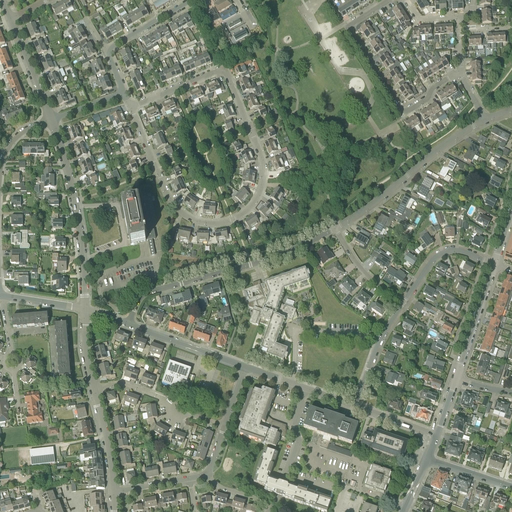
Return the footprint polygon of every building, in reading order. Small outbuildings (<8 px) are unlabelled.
[(71,5),(68,0),(63,3),(67,11),(72,8),(75,12),(77,10),(74,4),(71,5)] [(157,10),(163,7),(158,0),(150,0),(147,2),(151,7),(154,6),(157,10)] [(217,12),(231,5),(228,0),(224,0),(214,6),(217,12)] [(340,6),(341,5),(347,15),(352,12),(346,2),(345,3),(343,0),(338,3),(339,4),(340,6)] [(357,9),(351,0),(349,0),(347,2),(346,0),(343,0),(345,3),(346,2),(352,12),(357,9)] [(351,0),(357,9),(362,6),(358,0),(351,0)] [(432,7),(433,14),(438,13),(438,12),(441,11),(440,0),(434,0),(435,3),(435,7),(432,7)] [(440,0),(441,11),(446,11),(446,6),(449,6),(448,0),(440,0)] [(452,5),(452,11),(458,10),(457,0),(448,0),(449,6),(452,5)] [(457,0),(458,10),(463,10),(463,5),(466,5),(466,4),(465,0),(457,0)] [(480,4),(479,4),(479,6),(481,6),(484,5),(484,8),(490,8),(490,5),(490,1),(495,1),(495,0),(480,0),(481,1),(481,3),(480,3),(480,4)] [(143,18),(149,15),(146,10),(148,9),(144,2),(142,4),(144,7),(139,11),(143,18)] [(63,3),(58,6),(62,14),(64,17),(69,14),(67,11),(63,3)] [(429,14),(433,14),(432,7),(429,7),(426,3),(419,7),(422,12),(426,9),(429,14)] [(341,5),(340,6),(339,4),(336,5),(334,6),(336,9),(342,18),(347,15),(341,5)] [(58,6),(52,9),(55,13),(52,15),(56,22),(58,20),(56,16),(62,14),(58,6)] [(400,7),(394,10),(393,9),(388,13),(390,17),(391,19),(396,16),(403,12),(401,9),(402,8),(402,7),(402,6),(400,7)] [(137,8),(132,11),(134,14),(138,21),(143,18),(139,11),(137,8)] [(215,8),(208,11),(214,22),(221,19),(215,8)] [(482,12),(480,12),(480,13),(480,14),(482,14),(482,16),(482,18),(490,17),(491,17),(496,17),(496,14),(495,8),(490,8),(484,8),(484,11),(482,12)] [(234,10),(222,17),(224,22),(236,15),(234,10)] [(397,23),(406,17),(405,14),(406,13),(405,12),(405,11),(403,12),(396,16),(397,19),(393,22),(395,24),(397,23)] [(125,23),(128,28),(133,25),(128,17),(127,14),(122,17),(121,16),(118,18),(122,24),(125,23)] [(138,21),(134,14),(128,17),(133,25),(138,21)] [(188,15),(183,18),(187,25),(189,29),(194,26),(192,22),(191,21),(188,15)] [(399,26),(396,27),(398,29),(400,28),(410,22),(408,19),(409,18),(408,17),(409,17),(408,16),(406,17),(397,23),(399,26)] [(118,23),(113,26),(117,34),(123,31),(120,26),(122,24),(118,18),(116,19),(118,23)] [(182,28),(187,25),(183,18),(178,20),(182,28)] [(39,22),(38,19),(31,22),(32,25),(27,27),(29,33),(38,29),(37,29),(35,24),(39,22)] [(184,32),(182,28),(178,20),(173,23),(178,30),(180,34),(184,32)] [(230,30),(241,24),(239,21),(228,27),(230,30)] [(370,27),(368,24),(367,25),(366,22),(360,26),(362,28),(359,30),(360,31),(361,32),(362,31),(364,34),(371,29),(376,27),(374,25),(370,27)] [(398,29),(397,30),(399,33),(398,33),(399,35),(404,33),(411,28),(409,25),(411,24),(410,23),(410,22),(400,28),(398,29)] [(173,23),(168,26),(173,33),(178,30),(173,23)] [(229,32),(232,39),(245,32),(242,25),(229,32)] [(105,26),(100,29),(107,40),(112,37),(108,29),(105,26)] [(113,26),(108,29),(112,37),(117,34),(113,26)] [(174,41),(166,27),(161,30),(165,37),(169,44),(174,41)] [(379,32),(376,27),(371,29),(364,34),(362,35),(363,36),(364,37),(365,36),(367,39),(369,38),(371,41),(376,37),(375,35),(379,32)] [(38,29),(29,33),(32,39),(37,36),(38,39),(45,36),(44,33),(44,34),(41,28),(38,29)] [(69,35),(70,34),(73,40),(84,33),(81,28),(76,31),(75,28),(68,32),(69,35)] [(413,35),(410,36),(411,44),(413,44),(416,44),(416,39),(419,39),(418,28),(417,28),(416,28),(416,30),(412,30),(413,35)] [(156,33),(161,40),(165,37),(161,30),(156,33)] [(502,34),(499,35),(499,44),(499,49),(502,48),(502,43),(508,43),(508,37),(505,37),(505,34),(505,32),(503,32),(503,33),(502,33),(502,34)] [(78,44),(87,38),(84,33),(73,40),(76,45),(71,48),(73,50),(80,46),(78,44)] [(152,36),(156,43),(161,40),(156,33),(152,36)] [(493,33),(491,33),(491,34),(490,34),(490,35),(487,35),(487,38),(484,38),(484,40),(484,46),(484,50),(487,49),(490,49),(493,49),(493,44),(493,35),(493,33)] [(39,42),(34,44),(36,50),(44,46),(48,45),(46,39),(45,36),(38,39),(39,42)] [(152,36),(147,38),(151,46),(152,46),(154,49),(158,46),(156,43),(152,36)] [(484,46),(484,40),(481,40),(480,36),(479,36),(478,36),(478,38),(475,38),(474,38),(475,47),(475,52),(478,52),(477,47),(481,47),(481,46),(484,46)] [(376,37),(371,41),(372,43),(370,44),(372,47),(371,48),(371,49),(372,51),(373,50),(381,45),(379,42),(383,39),(382,37),(378,40),(376,37)] [(143,46),(147,53),(154,49),(152,46),(151,46),(147,38),(142,41),(145,45),(143,46)] [(379,53),(380,56),(389,50),(386,46),(387,46),(385,42),(381,45),(373,50),(375,52),(374,53),(375,54),(374,54),(375,56),(377,55),(379,53)] [(93,49),(90,44),(83,48),(86,54),(93,49)] [(36,50),(39,56),(44,53),(45,56),(52,53),(51,50),(47,52),(44,46),(36,50)] [(83,55),(82,56),(85,60),(85,61),(87,63),(89,62),(93,60),(92,57),(97,54),(93,49),(86,54),(83,55)] [(131,55),(129,49),(120,53),(123,59),(131,55)] [(380,60),(378,61),(379,62),(379,61),(380,63),(381,62),(383,65),(391,60),(394,58),(395,57),(393,53),(391,54),(389,50),(380,56),(382,58),(380,60)] [(211,63),(209,58),(207,52),(202,54),(203,57),(206,65),(211,63)] [(46,59),(41,61),(43,67),(52,63),(49,57),(53,56),(52,53),(45,56),(46,59)] [(125,64),(137,59),(135,54),(131,55),(123,59),(125,64)] [(196,55),(191,57),(193,61),(196,69),(201,67),(198,59),(196,56),(196,55)] [(8,56),(0,59),(0,61),(1,64),(2,66),(10,62),(8,56)] [(438,56),(436,57),(439,62),(439,61),(444,69),(446,67),(447,68),(448,68),(449,68),(450,67),(449,66),(448,64),(450,63),(447,57),(444,59),(444,58),(441,60),(438,56)] [(201,67),(206,65),(203,57),(198,59),(201,67)] [(434,64),(438,72),(441,70),(442,71),(443,71),(445,71),(444,69),(439,61),(439,62),(436,57),(433,59),(431,60),(434,64)] [(125,64),(128,70),(133,68),(134,71),(141,67),(137,59),(125,64)] [(100,60),(92,64),(94,70),(103,66),(100,60)] [(388,69),(390,71),(400,65),(397,60),(392,63),(391,60),(383,65),(381,66),(382,67),(383,67),(383,68),(384,67),(386,70),(388,69)] [(471,64),(469,64),(469,65),(470,65),(470,66),(471,66),(471,68),(472,70),(481,69),(486,69),(485,66),(480,67),(480,63),(478,63),(477,60),(471,61),(471,64)] [(196,69),(193,61),(188,63),(191,71),(196,69)] [(2,66),(0,66),(0,68),(2,73),(5,72),(7,71),(13,69),(10,62),(2,66)] [(439,74),(438,72),(434,64),(431,66),(428,62),(426,63),(429,68),(433,75),(436,74),(437,75),(438,74),(439,74)] [(43,67),(46,72),(51,70),(52,73),(59,70),(58,67),(54,69),(52,63),(43,67)] [(183,65),(186,73),(191,71),(188,63),(183,65)] [(179,64),(173,66),(174,69),(177,77),(182,75),(179,67),(180,67),(179,64)] [(404,72),(401,67),(400,65),(390,71),(391,73),(389,75),(391,78),(390,78),(391,80),(390,80),(391,81),(393,80),(400,75),(404,72)] [(424,71),(428,79),(431,77),(432,78),(433,77),(433,78),(434,77),(433,75),(429,68),(426,70),(423,65),(421,67),(423,71),(424,71)] [(103,66),(94,70),(97,75),(105,72),(103,66)] [(237,70),(234,71),(237,77),(242,75),(243,77),(249,75),(255,73),(255,72),(257,71),(259,70),(258,67),(256,68),(256,69),(255,69),(254,70),(253,68),(250,69),(248,70),(247,69),(246,66),(245,67),(237,70)] [(135,73),(130,75),(132,81),(140,78),(139,75),(142,74),(141,71),(142,70),(141,67),(134,71),(135,73)] [(416,70),(414,71),(417,75),(418,74),(420,77),(423,82),(426,80),(427,81),(428,80),(428,81),(429,80),(428,79),(424,71),(423,71),(421,67),(418,69),(418,68),(416,70)] [(162,70),(164,73),(167,81),(172,79),(169,71),(167,68),(162,70)] [(169,71),(172,79),(177,77),(174,69),(169,71)] [(53,76),(48,78),(50,84),(59,80),(63,78),(59,70),(52,73),(53,76)] [(399,86),(405,83),(402,77),(406,75),(404,72),(400,75),(393,80),(394,83),(393,84),(394,85),(394,86),(396,85),(398,84),(399,86)] [(159,75),(162,83),(167,81),(164,73),(159,75)] [(7,78),(5,79),(7,85),(9,84),(18,81),(15,75),(10,77),(7,78)] [(244,80),(239,82),(241,88),(250,84),(248,79),(250,78),(249,75),(243,77),(244,80)] [(470,76),(470,77),(471,77),(471,78),(472,78),(472,82),(475,82),(475,85),(481,84),(481,81),(486,81),(486,78),(481,79),(481,75),(472,76),(470,76)] [(110,83),(107,77),(98,81),(96,82),(98,88),(101,86),(110,83)] [(135,87),(143,83),(140,78),(132,81),(135,87)] [(64,81),(60,83),(59,80),(50,84),(53,89),(58,87),(59,90),(66,87),(64,81)] [(9,84),(7,85),(10,91),(12,90),(20,87),(18,81),(9,84)] [(221,92),(224,91),(221,83),(218,85),(217,81),(211,83),(215,92),(220,90),(221,92)] [(100,94),(101,97),(108,94),(107,91),(112,89),(110,83),(101,86),(104,92),(100,94)] [(137,92),(145,89),(143,83),(135,87),(137,92)] [(211,83),(206,85),(208,91),(205,92),(208,98),(209,100),(212,99),(213,95),(212,93),(215,92),(211,83)] [(241,88),(244,93),(249,91),(250,94),(256,92),(259,90),(258,87),(256,88),(254,83),(250,84),(241,88)] [(411,83),(410,83),(407,85),(405,83),(399,86),(401,89),(399,90),(401,93),(400,94),(400,95),(401,96),(402,95),(410,90),(408,87),(412,85),(411,83)] [(447,87),(446,88),(447,89),(452,97),(455,101),(462,96),(459,91),(458,88),(455,90),(454,89),(452,86),(449,88),(449,87),(448,87),(447,87)] [(12,90),(14,96),(22,93),(20,87),(12,90)] [(60,92),(55,95),(57,100),(66,97),(64,94),(69,92),(66,87),(59,90),(60,92)] [(203,93),(200,88),(195,90),(199,99),(204,97),(205,99),(208,98),(205,92),(203,93)] [(418,95),(415,90),(414,88),(410,90),(402,95),(404,98),(403,99),(404,100),(403,100),(404,101),(405,100),(407,100),(408,102),(414,99),(413,98),(418,95)] [(452,97),(447,89),(444,91),(444,90),(442,91),(442,90),(441,91),(442,92),(447,100),(450,98),(452,102),(455,101),(452,97)] [(191,97),(188,99),(191,105),(194,104),(195,105),(200,103),(198,99),(199,99),(195,90),(189,92),(191,97)] [(251,97),(246,99),(248,105),(257,101),(256,98),(258,97),(259,96),(260,94),(260,92),(262,91),(261,90),(259,90),(256,92),(250,94),(251,97)] [(441,108),(444,107),(447,105),(447,106),(450,104),(447,100),(442,92),(439,94),(439,93),(437,94),(437,93),(436,94),(437,96),(440,101),(438,103),(441,108)] [(11,97),(13,104),(14,104),(14,103),(20,101),(25,99),(22,93),(14,96),(11,97)] [(66,97),(57,100),(60,106),(65,104),(66,107),(67,106),(76,102),(75,98),(72,100),(70,95),(66,97)] [(172,99),(167,102),(171,111),(172,114),(178,112),(177,111),(180,109),(177,102),(174,103),(172,99)] [(248,105),(250,110),(256,108),(257,111),(263,108),(262,105),(259,106),(257,101),(248,105)] [(167,102),(162,104),(164,110),(161,111),(163,117),(166,115),(165,113),(171,111),(167,102)] [(438,119),(445,115),(441,108),(438,103),(436,104),(434,103),(433,103),(434,104),(433,105),(433,106),(430,107),(435,115),(438,119)] [(225,105),(219,107),(221,111),(223,110),(224,115),(234,111),(231,105),(226,107),(225,105)] [(158,112),(156,106),(150,109),(154,118),(160,116),(160,118),(163,117),(161,111),(158,112)] [(257,111),(253,112),(255,116),(260,114),(262,119),(268,117),(267,114),(270,113),(267,106),(263,108),(257,111)] [(428,109),(425,111),(430,118),(433,123),(435,121),(438,119),(435,115),(430,107),(429,106),(428,107),(427,108),(428,109)] [(2,112),(0,112),(0,119),(3,118),(5,118),(7,122),(5,123),(6,126),(10,124),(9,122),(24,116),(20,108),(20,107),(16,109),(10,111),(7,113),(6,110),(2,112)] [(147,115),(144,117),(145,119),(147,123),(150,122),(150,123),(155,121),(154,118),(150,109),(145,111),(147,115)] [(427,120),(430,118),(425,111),(424,109),(423,110),(422,111),(423,112),(420,114),(421,115),(418,117),(422,122),(425,127),(430,124),(427,120)] [(110,115),(108,116),(111,123),(112,123),(124,118),(122,112),(118,114),(117,111),(109,114),(110,115)] [(230,118),(236,116),(234,111),(224,115),(226,119),(224,120),(226,124),(232,121),(230,118)] [(98,115),(92,117),(94,123),(100,121),(98,115)] [(422,122),(418,117),(416,118),(415,117),(412,119),(412,118),(410,119),(410,118),(409,119),(410,120),(415,128),(418,132),(423,129),(420,125),(419,124),(422,122)] [(121,125),(127,123),(124,118),(112,123),(114,128),(115,128),(116,131),(122,128),(121,125)] [(226,124),(225,124),(226,127),(225,127),(226,130),(227,130),(228,133),(234,131),(233,127),(232,125),(233,125),(237,123),(235,120),(232,121),(226,124)] [(405,124),(410,131),(411,133),(414,131),(415,134),(418,132),(415,128),(410,120),(407,122),(406,121),(405,122),(405,121),(404,122),(405,124)] [(72,129),(68,131),(70,136),(82,132),(84,132),(82,125),(80,126),(79,124),(71,126),(72,129)] [(269,135),(264,137),(265,141),(269,139),(275,137),(276,136),(275,133),(276,133),(275,130),(274,131),(272,127),(267,130),(269,135)] [(131,134),(129,129),(123,131),(122,128),(116,131),(118,134),(120,133),(122,138),(131,134)] [(494,128),(491,134),(494,136),(493,137),(493,139),(497,141),(499,138),(502,132),(494,128)] [(158,136),(152,138),(155,144),(164,140),(162,136),(164,135),(162,131),(160,132),(157,133),(156,133),(158,136)] [(82,132),(70,136),(72,142),(78,140),(79,143),(85,141),(84,138),(85,135),(84,132),(82,132)] [(502,132),(499,138),(503,140),(502,143),(499,147),(503,149),(506,142),(507,142),(510,137),(502,132)] [(128,142),(133,140),(131,134),(122,138),(119,140),(122,148),(129,145),(128,142)] [(484,146),(487,139),(481,136),(478,143),(480,144),(484,146)] [(270,142),(265,144),(267,150),(276,146),(274,141),(276,140),(275,137),(269,139),(270,142)] [(155,144),(157,149),(162,147),(163,150),(169,147),(168,144),(165,145),(164,140),(155,144)] [(80,146),(74,148),(76,153),(85,150),(83,145),(86,144),(85,141),(79,143),(80,146)] [(239,141),(233,144),(234,147),(233,147),(234,151),(236,150),(237,153),(238,152),(244,150),(247,148),(246,145),(242,146),(241,147),(240,145),(239,141)] [(37,145),(37,155),(44,155),(44,158),(49,158),(49,155),(49,151),(44,151),(44,145),(37,145)] [(138,151),(136,145),(130,148),(129,145),(122,148),(120,149),(122,153),(124,154),(128,152),(129,155),(138,151)] [(479,149),(471,145),(468,152),(475,155),(479,149)] [(267,150),(269,155),(275,153),(276,156),(282,153),(281,150),(278,151),(276,146),(267,150)] [(163,150),(160,151),(161,155),(165,153),(166,153),(167,155),(169,158),(174,156),(173,153),(174,152),(173,149),(172,150),(170,147),(169,147),(163,150)] [(506,158),(510,151),(504,149),(501,155),(506,158)] [(76,153),(78,159),(83,157),(84,160),(92,158),(90,152),(86,153),(85,150),(76,153)] [(252,156),(250,150),(245,153),(244,150),(238,152),(239,156),(242,155),(243,160),(252,156)] [(135,159),(140,156),(138,151),(129,155),(131,160),(129,161),(130,164),(136,161),(135,159)] [(468,152),(463,160),(467,162),(468,161),(471,163),(475,155),(468,152)] [(276,159),(272,161),(274,166),(283,163),(286,161),(284,156),(283,156),(282,153),(276,156),(277,159),(276,159)] [(249,164),(255,161),(252,156),(243,160),(245,164),(243,165),(244,169),(250,168),(249,164)] [(85,163),(80,165),(82,170),(91,167),(95,166),(92,157),(92,158),(84,160),(85,163)] [(444,163),(442,167),(443,168),(449,171),(452,173),(456,166),(461,169),(463,169),(465,165),(463,164),(454,159),(452,163),(447,160),(445,164),(444,163)] [(502,171),(505,165),(495,159),(493,162),(496,164),(495,167),(496,167),(495,168),(498,169),(498,168),(502,171)] [(130,164),(129,164),(130,167),(129,168),(131,170),(132,170),(133,173),(139,171),(137,165),(141,163),(140,160),(136,161),(135,162),(130,164)] [(274,166),(276,172),(282,170),(283,172),(289,170),(288,167),(285,168),(283,163),(274,166)] [(82,170),(84,176),(89,174),(90,177),(96,175),(95,172),(93,173),(91,167),(82,170)] [(179,167),(178,167),(173,169),(175,174),(170,177),(172,180),(176,178),(181,176),(183,176),(181,173),(183,172),(181,169),(180,170),(179,167)] [(497,174),(491,171),(483,167),(481,171),(489,175),(490,174),(495,177),(497,174)] [(42,176),(42,183),(44,183),(44,188),(54,188),(54,176),(51,176),(51,168),(44,168),(44,176),(42,176)] [(243,172),(243,177),(246,177),(255,179),(256,173),(253,172),(250,172),(250,171),(250,168),(244,169),(244,172),(243,172)] [(443,168),(439,176),(445,179),(444,180),(448,183),(451,178),(446,176),(449,171),(443,168)] [(20,174),(12,174),(12,184),(15,184),(15,189),(21,189),(21,192),(27,192),(27,187),(24,187),(24,184),(20,184),(20,174)] [(90,177),(85,179),(87,187),(92,185),(93,186),(99,184),(98,183),(96,175),(90,177)] [(177,181),(171,184),(174,189),(183,185),(181,181),(183,180),(182,177),(181,176),(176,178),(177,181)] [(249,184),(255,184),(255,179),(246,177),(245,182),(243,182),(241,185),(247,187),(249,184)] [(426,179),(421,187),(429,191),(430,191),(434,183),(436,184),(437,183),(442,187),(444,184),(437,180),(434,178),(432,181),(427,178),(426,179)] [(494,178),(490,185),(489,184),(487,188),(493,191),(495,188),(498,189),(502,182),(494,178)] [(174,189),(176,194),(181,192),(184,195),(189,192),(187,189),(184,190),(183,185),(174,189)] [(246,200),(250,195),(245,191),(247,187),(241,185),(240,188),(242,190),(239,193),(246,200)] [(428,194),(431,195),(433,197),(435,194),(432,192),(429,191),(421,187),(417,194),(425,199),(428,194)] [(282,191),(277,188),(274,193),(282,198),(285,194),(287,196),(289,192),(283,189),(282,191)] [(186,199),(183,203),(188,207),(194,199),(195,197),(191,194),(189,192),(184,195),(186,199)] [(234,196),(231,199),(236,203),(238,200),(242,204),(246,200),(239,193),(236,197),(234,196)] [(274,193),(271,198),(276,201),(273,204),(278,208),(279,208),(281,205),(279,203),(282,198),(274,193)] [(36,194),(36,199),(45,199),(45,202),(49,202),(49,206),(55,206),(55,207),(58,207),(58,206),(59,206),(59,199),(56,199),(56,197),(57,197),(57,194),(43,194),(36,194)] [(410,199),(410,200),(404,197),(400,205),(409,210),(414,201),(416,202),(417,200),(411,196),(410,199)] [(493,209),(497,202),(489,198),(485,196),(483,201),(486,203),(485,205),(493,209)] [(11,199),(11,207),(21,207),(21,199),(11,199)] [(188,207),(193,210),(196,206),(200,207),(202,201),(199,200),(198,202),(194,199),(188,207)] [(139,201),(125,204),(123,204),(124,207),(120,208),(123,220),(126,219),(129,235),(127,235),(128,240),(130,240),(131,244),(148,241),(151,256),(155,255),(152,240),(156,239),(154,230),(150,231),(144,200),(139,201)] [(204,209),(203,215),(209,215),(210,205),(205,205),(205,203),(202,201),(200,207),(204,209)] [(210,205),(209,215),(215,216),(216,210),(219,210),(219,204),(215,203),(215,206),(210,205)] [(271,207),(267,203),(263,207),(270,214),(273,211),(275,212),(278,208),(273,204),(271,207)] [(390,211),(388,214),(390,215),(396,218),(402,221),(403,222),(409,210),(400,205),(396,213),(396,214),(390,211)] [(263,207),(259,212),(263,216),(260,218),(264,223),(268,220),(267,218),(270,214),(263,207)] [(444,224),(441,213),(436,214),(440,225),(444,224)] [(63,229),(63,222),(58,222),(58,215),(52,215),(52,219),(54,219),(54,222),(54,229),(63,229)] [(381,216),(377,223),(387,228),(389,229),(392,222),(393,223),(396,218),(390,215),(388,219),(381,216)] [(487,219),(479,215),(476,222),(482,225),(481,226),(482,226),(483,225),(487,227),(490,221),(491,219),(488,218),(487,219)] [(254,216),(250,219),(255,227),(257,229),(262,226),(261,226),(264,223),(260,218),(260,219),(258,220),(257,219),(254,216)] [(11,217),(11,227),(23,227),(23,217),(11,217)] [(248,227),(246,229),(249,234),(252,232),(251,230),(255,227),(250,219),(245,222),(248,227)] [(384,237),(385,237),(380,235),(383,230),(385,231),(387,228),(377,223),(373,230),(376,231),(375,232),(373,231),(372,234),(383,241),(385,238),(384,237)] [(421,247),(417,249),(418,250),(421,252),(423,251),(433,244),(432,241),(432,240),(431,241),(429,237),(430,236),(431,237),(437,233),(440,230),(439,226),(434,228),(432,225),(426,230),(429,234),(421,239),(424,244),(421,247)] [(446,236),(445,236),(445,237),(446,237),(446,239),(454,238),(453,228),(449,228),(449,230),(445,230),(446,236)] [(185,230),(180,229),(178,235),(175,234),(174,240),(178,241),(178,239),(183,240),(185,230)] [(477,233),(474,241),(473,240),(473,242),(472,244),(479,248),(484,240),(480,238),(481,235),(483,232),(476,229),(475,232),(477,233)] [(185,230),(183,240),(188,241),(188,243),(193,244),(193,238),(190,237),(190,236),(191,231),(185,230)] [(232,241),(231,236),(231,235),(228,236),(227,230),(221,231),(222,241),(227,240),(228,242),(232,241)] [(364,247),(366,244),(367,244),(369,241),(368,240),(362,237),(363,234),(369,238),(370,235),(362,230),(359,235),(355,242),(359,244),(359,245),(360,245),(364,247)] [(221,231),(215,232),(216,238),(212,238),(213,245),(218,244),(218,242),(222,241),(221,231)] [(203,232),(197,232),(197,238),(193,238),(193,244),(197,245),(198,242),(203,242),(203,232)] [(209,239),(209,233),(203,232),(203,242),(208,242),(208,245),(213,245),(212,238),(209,239)] [(28,235),(20,235),(16,235),(16,236),(11,236),(11,245),(16,245),(16,246),(17,246),(17,245),(20,245),(20,249),(29,249),(29,248),(30,248),(30,246),(28,244),(28,235)] [(55,237),(55,245),(55,248),(66,248),(66,241),(64,241),(64,237),(55,237)] [(323,264),(334,258),(330,252),(329,253),(326,248),(322,251),(321,250),(319,251),(319,252),(317,254),(323,264)] [(377,253),(379,251),(376,249),(371,256),(373,259),(375,256),(378,258),(375,263),(380,266),(381,267),(382,265),(385,267),(386,265),(388,262),(391,258),(383,253),(381,256),(377,253)] [(414,257),(414,258),(410,256),(412,254),(412,255),(414,252),(409,249),(407,251),(409,252),(404,261),(413,267),(417,260),(415,259),(415,258),(414,257)] [(11,257),(11,264),(15,264),(16,264),(19,264),(19,266),(25,266),(26,261),(24,261),(24,255),(25,255),(26,250),(23,250),(20,250),(17,250),(12,250),(12,254),(12,257),(11,257)] [(53,255),(53,262),(58,262),(58,268),(58,271),(67,271),(67,260),(58,260),(58,255),(53,255)] [(339,277),(342,276),(341,275),(344,274),(337,263),(330,268),(325,272),(328,276),(333,273),(336,278),(339,277)] [(463,269),(462,272),(466,274),(467,272),(467,271),(471,274),(474,267),(467,263),(463,269)] [(448,269),(439,264),(438,266),(437,266),(436,269),(437,269),(436,271),(438,272),(437,275),(443,279),(444,276),(449,278),(451,275),(452,277),(453,278),(454,278),(457,279),(458,276),(455,274),(453,268),(449,270),(448,269)] [(405,271),(402,269),(400,272),(398,271),(397,273),(390,267),(386,273),(402,283),(406,277),(402,275),(405,271)] [(260,281),(258,282),(253,284),(254,287),(243,291),(248,307),(254,309),(250,323),(258,326),(259,323),(269,327),(259,355),(266,358),(267,356),(283,362),(284,360),(286,360),(288,355),(286,355),(288,350),(276,346),(283,326),(297,317),(294,307),(289,305),(290,303),(287,302),(286,304),(285,304),(284,306),(280,304),(284,290),(310,282),(308,277),(310,276),(308,271),(306,272),(305,269),(261,285),(260,281)] [(23,273),(14,273),(14,279),(18,279),(18,286),(29,286),(29,277),(28,277),(28,274),(23,274),(23,273)] [(53,276),(53,281),(57,281),(56,287),(56,291),(64,291),(64,288),(67,288),(68,280),(61,280),(61,276),(53,276)] [(356,288),(354,285),(353,285),(354,285),(351,282),(350,282),(348,279),(341,284),(350,294),(356,288)] [(327,285),(330,289),(332,288),(336,284),(333,280),(327,285)] [(511,285),(511,286),(511,285),(504,283),(502,289),(511,292),(511,285)] [(213,296),(221,294),(218,284),(214,285),(214,286),(210,287),(213,296)] [(465,287),(465,286),(461,284),(457,290),(464,294),(465,293),(466,294),(467,291),(466,291),(467,288),(465,287)] [(210,287),(203,289),(204,296),(199,298),(201,307),(208,305),(207,299),(209,298),(209,297),(213,296),(210,287)] [(437,297),(439,294),(427,287),(423,294),(427,296),(426,299),(430,301),(433,295),(437,297)] [(447,292),(442,290),(437,287),(435,290),(441,293),(440,294),(445,296),(447,292)] [(500,295),(511,299),(511,297),(511,292),(502,289),(500,295)] [(186,294),(182,295),(184,303),(188,302),(189,305),(192,304),(192,301),(189,291),(185,292),(186,294)] [(361,292),(356,299),(360,303),(358,306),(364,311),(367,307),(365,306),(371,300),(364,294),(362,293),(361,292)] [(174,300),(170,302),(171,307),(174,307),(174,306),(184,303),(182,295),(173,297),(174,300)] [(509,305),(511,299),(500,295),(498,301),(509,305)] [(348,296),(343,302),(346,304),(351,299),(348,296)] [(449,303),(445,310),(454,315),(456,311),(458,312),(459,311),(460,309),(460,308),(461,306),(457,303),(457,302),(454,301),(452,304),(449,303)] [(498,301),(496,307),(504,310),(505,307),(508,308),(509,305),(498,301)] [(378,314),(381,316),(386,310),(376,303),(372,310),(375,312),(374,313),(378,315),(378,314)] [(417,304),(413,311),(417,313),(419,314),(420,314),(422,311),(424,312),(428,314),(429,314),(434,317),(435,317),(438,311),(438,310),(432,307),(430,311),(423,307),(417,304)] [(502,316),(504,310),(496,307),(494,314),(502,316)] [(228,308),(221,310),(221,311),(223,316),(223,317),(230,315),(228,308)] [(157,313),(148,309),(145,316),(151,318),(150,320),(154,321),(157,313)] [(435,317),(432,321),(437,324),(438,323),(443,326),(444,326),(442,330),(440,333),(445,335),(446,332),(451,334),(454,328),(445,324),(441,321),(445,314),(438,311),(435,317)] [(158,323),(160,324),(162,318),(164,319),(167,316),(164,315),(163,315),(157,313),(154,321),(154,322),(154,323),(157,324),(158,323)] [(31,327),(46,326),(49,325),(48,314),(30,316),(31,327)] [(502,316),(494,314),(491,320),(499,322),(502,323),(504,317),(502,316)] [(13,322),(13,329),(31,327),(30,316),(12,317),(13,321),(12,321),(12,323),(13,322)] [(173,319),(170,327),(173,329),(173,330),(176,331),(179,323),(177,323),(178,321),(173,319)] [(491,320),(489,326),(497,329),(499,322),(491,320)] [(406,321),(402,328),(406,330),(404,334),(410,337),(412,337),(413,335),(412,333),(411,332),(413,329),(414,329),(416,326),(406,321)] [(180,331),(184,332),(187,324),(182,323),(181,324),(179,323),(176,331),(179,332),(180,331)] [(419,323),(417,327),(428,332),(430,329),(429,328),(426,327),(419,323)] [(67,324),(55,325),(57,343),(68,342),(67,324)] [(196,330),(194,336),(197,337),(198,339),(201,340),(204,332),(205,329),(206,325),(207,324),(205,324),(204,325),(200,324),(198,328),(197,328),(196,330)] [(204,332),(201,340),(204,341),(205,340),(209,341),(211,336),(216,337),(218,330),(215,328),(213,332),(209,330),(210,327),(206,325),(205,329),(204,332)] [(500,330),(497,329),(489,326),(487,332),(495,335),(498,336),(500,330)] [(111,343),(114,344),(115,340),(121,342),(124,334),(118,332),(117,336),(114,336),(114,334),(111,343)] [(487,332),(485,338),(493,341),(497,342),(499,336),(498,336),(495,335),(487,332)] [(224,346),(228,336),(224,335),(224,334),(220,333),(216,345),(222,348),(223,345),(224,346)] [(124,334),(121,342),(127,344),(125,348),(128,349),(131,342),(128,341),(129,339),(130,336),(124,334)] [(433,342),(430,349),(438,353),(440,350),(444,352),(448,346),(441,343),(442,341),(444,338),(439,335),(437,338),(440,340),(439,341),(437,344),(433,342)] [(395,337),(392,344),(396,346),(399,347),(400,344),(401,343),(405,345),(406,344),(408,344),(409,342),(412,343),(418,346),(419,344),(409,338),(407,342),(407,341),(395,337)] [(131,342),(128,349),(131,350),(132,347),(138,348),(141,340),(135,338),(134,341),(134,343),(131,342)] [(483,344),(491,347),(493,341),(485,338),(483,344)] [(141,340),(138,348),(144,350),(142,354),(145,355),(148,348),(145,347),(146,345),(147,342),(142,340),(141,340)] [(58,360),(70,359),(68,342),(57,343),(58,360)] [(100,348),(95,349),(96,355),(105,353),(104,347),(108,346),(107,343),(98,345),(99,345),(100,348)] [(148,348),(145,355),(148,356),(149,353),(155,355),(158,346),(152,344),(151,347),(150,349),(148,348)] [(481,347),(480,350),(481,351),(489,353),(493,355),(495,348),(491,347),(483,344),(482,347),(481,347)] [(158,346),(155,355),(161,357),(159,360),(162,362),(165,354),(162,353),(163,352),(164,348),(158,346)] [(387,353),(383,363),(392,366),(394,360),(396,360),(397,357),(398,354),(390,351),(389,354),(387,353)] [(105,353),(96,355),(98,361),(102,360),(103,360),(104,362),(111,360),(111,357),(107,358),(105,353)] [(437,370),(442,372),(445,364),(434,361),(435,357),(429,355),(426,366),(432,368),(432,369),(436,371),(437,370)] [(482,356),(480,362),(488,364),(489,361),(492,362),(493,362),(494,360),(495,360),(496,358),(495,357),(491,356),(490,358),(482,356)] [(30,359),(29,358),(25,365),(31,369),(29,372),(31,373),(35,375),(36,373),(32,370),(36,363),(35,362),(37,360),(32,357),(30,359)] [(58,360),(60,378),(71,377),(70,359),(58,360)] [(103,365),(99,366),(101,372),(110,370),(108,364),(112,363),(111,360),(104,362),(104,365),(103,365)] [(191,387),(195,377),(189,375),(191,370),(170,362),(162,384),(180,390),(179,392),(194,397),(197,389),(191,387)] [(486,371),(488,371),(490,365),(488,364),(480,362),(478,368),(486,371)] [(126,363),(124,370),(126,371),(126,373),(124,377),(130,379),(133,370),(128,368),(129,364),(126,363)] [(133,370),(130,379),(136,381),(137,378),(138,376),(141,377),(143,370),(140,368),(139,372),(133,370)] [(478,368),(476,374),(484,377),(487,378),(488,375),(491,376),(492,373),(488,371),(486,371),(478,368)] [(110,370),(101,372),(102,378),(106,377),(107,377),(108,380),(116,378),(115,375),(111,376),(110,370)] [(143,370),(141,377),(143,378),(143,380),(141,383),(147,385),(150,377),(145,375),(146,371),(143,370)] [(25,372),(20,380),(27,384),(32,377),(35,379),(36,376),(35,375),(31,373),(29,375),(25,372)] [(389,374),(386,383),(393,386),(394,382),(396,382),(399,383),(402,385),(402,384),(404,381),(405,376),(399,374),(398,377),(393,375),(389,374)] [(150,377),(147,385),(153,387),(154,384),(155,382),(158,383),(158,382),(160,376),(157,375),(156,379),(150,377)] [(425,375),(423,381),(427,382),(426,385),(439,390),(442,383),(432,380),(433,378),(425,375)] [(0,387),(3,390),(4,391),(9,383),(2,379),(0,381),(0,387)] [(269,418),(268,417),(267,416),(276,391),(272,389),(271,391),(262,388),(262,389),(263,389),(262,392),(255,390),(254,392),(251,391),(240,421),(243,422),(243,424),(241,423),(239,430),(241,431),(240,434),(264,443),(263,444),(264,444),(264,443),(276,447),(280,435),(285,437),(284,438),(285,438),(286,435),(286,434),(286,433),(286,432),(286,431),(286,430),(285,430),(285,429),(285,428),(285,427),(285,426),(286,426),(272,421),(272,420),(271,420),(270,419),(269,418)] [(71,395),(62,397),(62,401),(72,400),(81,398),(81,395),(82,395),(82,392),(81,392),(80,391),(71,392),(71,395)] [(422,393),(421,395),(422,397),(421,400),(426,401),(428,402),(429,400),(435,402),(437,396),(424,391),(424,393),(422,393)] [(39,392),(24,394),(25,403),(27,403),(29,415),(26,415),(27,424),(42,422),(41,413),(40,413),(38,414),(37,402),(39,401),(40,401),(39,392)] [(474,404),(475,401),(478,402),(479,399),(477,398),(478,394),(473,392),(471,396),(467,395),(467,394),(465,393),(464,394),(463,396),(464,397),(463,400),(474,404)] [(107,394),(108,402),(115,400),(116,404),(120,403),(118,395),(115,396),(114,393),(107,394)] [(123,398),(120,405),(123,406),(125,402),(131,404),(134,396),(128,393),(127,397),(126,399),(123,398)] [(134,396),(131,404),(136,406),(135,410),(138,411),(140,404),(137,403),(138,401),(140,398),(134,396)] [(399,412),(401,411),(401,410),(400,409),(403,403),(399,402),(399,401),(391,398),(390,401),(387,408),(399,412)] [(0,422),(9,421),(7,411),(8,410),(7,404),(6,404),(5,399),(0,399),(0,422)] [(461,403),(460,405),(461,406),(463,407),(464,406),(465,407),(464,409),(469,410),(470,408),(473,409),(475,410),(476,407),(474,406),(474,404),(463,400),(462,402),(461,403)] [(500,403),(497,402),(494,411),(500,413),(503,404),(502,404),(502,403),(500,402),(500,403)] [(503,404),(500,413),(505,415),(504,418),(509,420),(511,413),(509,412),(510,411),(507,410),(509,406),(506,405),(506,404),(504,403),(503,404)] [(149,404),(142,405),(142,408),(146,408),(147,413),(156,412),(155,406),(151,406),(149,407),(149,404)] [(81,407),(81,406),(76,408),(79,419),(87,417),(85,407),(81,407)] [(317,434),(327,437),(338,441),(338,440),(352,444),(358,425),(345,420),(345,419),(333,415),(324,412),(324,413),(310,408),(304,428),(317,432),(317,434)] [(427,423),(430,415),(419,411),(420,409),(418,408),(416,413),(418,414),(416,418),(424,421),(424,422),(427,423)] [(147,413),(142,414),(143,420),(146,420),(148,425),(153,424),(151,419),(153,419),(157,418),(156,412),(147,413)] [(117,418),(114,419),(115,425),(123,423),(122,417),(127,417),(126,413),(119,415),(120,418),(117,418)] [(457,417),(455,423),(470,428),(470,427),(471,425),(470,425),(473,416),(466,413),(464,419),(458,417),(457,417)] [(77,422),(78,427),(78,428),(74,428),(75,432),(83,431),(91,429),(91,426),(91,425),(91,423),(90,423),(90,422),(85,424),(84,421),(81,422),(77,422)] [(123,423),(115,425),(116,431),(119,430),(122,430),(122,431),(122,433),(129,431),(129,428),(125,429),(123,423)] [(153,424),(148,425),(151,433),(152,434),(154,431),(159,434),(164,427),(158,423),(156,427),(155,429),(154,427),(153,424)] [(455,423),(452,430),(454,431),(458,433),(457,438),(462,439),(464,436),(466,429),(468,430),(467,433),(471,434),(472,431),(473,430),(473,429),(470,427),(470,428),(455,423)] [(164,427),(159,434),(164,437),(163,440),(167,441),(169,436),(166,435),(167,433),(169,430),(164,427)] [(84,438),(93,435),(93,434),(93,432),(92,432),(91,429),(83,431),(75,432),(72,432),(73,436),(81,435),(80,433),(83,432),(84,438)] [(363,440),(360,440),(360,439),(358,444),(361,445),(369,448),(369,449),(403,460),(409,442),(375,431),(374,432),(366,430),(363,440)] [(120,436),(117,436),(118,443),(127,441),(126,435),(129,434),(130,434),(129,431),(122,433),(123,435),(120,436)] [(213,434),(205,431),(203,436),(211,439),(213,434)] [(169,436),(167,441),(171,443),(172,440),(177,442),(180,434),(174,432),(173,435),(172,437),(169,436)] [(180,434),(177,442),(183,444),(181,448),(184,449),(187,442),(184,441),(185,439),(186,436),(180,434)] [(203,436),(201,442),(209,445),(211,439),(203,436)] [(448,447),(445,453),(447,454),(451,456),(452,455),(453,455),(453,456),(457,457),(459,457),(461,451),(462,451),(463,448),(463,446),(460,445),(459,447),(455,446),(458,438),(451,436),(449,441),(447,446),(448,447)] [(127,441),(118,443),(119,449),(123,448),(125,448),(126,450),(132,449),(132,446),(128,447),(127,441)] [(327,450),(352,457),(353,452),(334,446),(335,443),(330,441),(327,450)] [(87,444),(82,445),(84,453),(96,450),(96,448),(97,448),(96,443),(91,444),(90,442),(87,442),(87,443),(87,444)] [(201,442),(200,447),(208,450),(209,445),(201,442)] [(470,451),(467,460),(468,461),(469,462),(470,461),(474,463),(478,450),(479,451),(480,446),(480,445),(477,445),(477,447),(476,447),(475,451),(476,451),(475,452),(470,451)] [(200,447),(198,453),(206,456),(208,450),(200,447)] [(32,466),(55,463),(53,448),(30,451),(32,466)] [(124,453),(120,454),(121,460),(130,459),(129,453),(133,452),(132,449),(126,450),(126,453),(124,453)] [(264,491),(274,494),(279,496),(294,501),(294,502),(303,505),(303,504),(325,511),(327,511),(332,500),(284,484),(269,479),(278,453),(265,449),(262,459),(261,459),(257,472),(257,473),(254,482),(266,486),(264,491)] [(481,465),(481,464),(484,452),(479,451),(478,450),(474,463),(478,464),(480,465),(481,465)] [(191,459),(199,462),(200,460),(204,461),(206,456),(198,453),(196,458),(192,457),(191,459)] [(498,460),(499,456),(493,454),(488,467),(495,469),(498,460)] [(495,469),(501,471),(505,458),(503,457),(501,461),(498,460),(495,469)] [(130,459),(121,460),(122,466),(126,466),(128,465),(129,468),(136,467),(135,464),(131,464),(130,459)] [(175,465),(169,466),(170,474),(177,473),(176,469),(175,467),(178,467),(177,460),(177,459),(174,460),(175,465)] [(180,466),(179,469),(187,472),(188,469),(192,470),(194,463),(187,461),(184,468),(180,466)] [(162,462),(159,463),(161,470),(163,469),(164,471),(164,475),(170,474),(169,466),(163,467),(162,462)] [(157,468),(151,469),(153,477),(159,476),(158,472),(158,470),(161,470),(159,463),(157,463),(156,463),(157,468)] [(144,465),(141,466),(143,473),(146,473),(146,475),(146,476),(147,478),(153,477),(151,469),(145,471),(145,466),(144,465)] [(377,491),(384,494),(384,492),(385,492),(386,488),(386,487),(387,487),(388,486),(390,482),(389,481),(390,480),(389,479),(389,478),(390,478),(391,474),(390,474),(391,473),(372,466),(372,468),(371,468),(370,472),(370,473),(369,473),(368,474),(366,478),(367,478),(366,480),(367,480),(367,481),(365,485),(366,486),(365,487),(372,490),(373,490),(376,491),(377,491)] [(128,482),(136,480),(134,473),(127,474),(126,470),(123,471),(124,479),(127,478),(128,482)] [(94,472),(90,473),(90,475),(90,479),(91,479),(95,479),(95,478),(103,478),(103,471),(95,471),(95,472),(94,472)] [(433,483),(432,483),(431,487),(440,491),(441,491),(440,494),(447,497),(449,491),(449,490),(451,483),(448,482),(446,481),(448,476),(447,475),(438,472),(437,472),(433,479),(432,483),(433,483)] [(457,478),(453,490),(457,491),(458,489),(461,490),(464,479),(463,479),(463,478),(461,477),(460,478),(460,479),(457,478)] [(460,492),(467,494),(470,482),(468,481),(468,480),(468,479),(466,479),(465,479),(464,479),(461,490),(460,492)] [(431,491),(423,488),(421,493),(432,498),(433,497),(436,498),(437,497),(436,496),(433,495),(430,494),(431,491)] [(480,489),(476,488),(474,497),(472,496),(470,504),(473,505),(474,501),(475,497),(480,499),(483,491),(482,490),(480,489)] [(483,491),(480,499),(485,500),(482,509),(487,511),(490,500),(489,500),(489,498),(487,497),(489,493),(486,491),(485,491),(484,491),(483,491)] [(43,496),(42,496),(43,498),(43,499),(44,498),(45,501),(55,497),(53,492),(47,494),(47,492),(42,494),(43,496)] [(174,497),(173,493),(167,494),(169,504),(172,503),(173,506),(178,505),(178,502),(177,497),(174,497)] [(217,503),(220,504),(223,495),(217,493),(215,499),(210,497),(211,503),(211,504),(216,506),(217,503)] [(421,493),(419,497),(427,501),(428,499),(435,502),(436,498),(433,497),(432,498),(421,493)] [(169,504),(167,494),(162,496),(163,501),(160,501),(159,500),(161,508),(166,507),(166,504),(169,504)] [(186,494),(177,496),(177,497),(178,502),(184,501),(184,504),(188,504),(186,494)] [(227,501),(228,497),(223,495),(220,504),(223,505),(223,508),(228,509),(230,501),(227,501)] [(491,502),(490,508),(491,508),(492,507),(493,507),(494,504),(499,505),(502,497),(501,496),(499,495),(499,496),(495,495),(493,503),(491,502)] [(21,497),(16,499),(17,502),(20,511),(25,509),(22,501),(21,497)] [(45,504),(46,506),(57,502),(55,497),(45,501),(46,503),(45,504)] [(201,499),(203,508),(206,507),(205,504),(211,503),(210,497),(201,499)] [(505,507),(508,499),(505,498),(504,497),(503,497),(502,497),(499,505),(503,507),(502,510),(505,511),(506,507),(505,507)] [(161,508),(159,500),(160,502),(157,503),(156,498),(150,499),(152,508),(155,507),(155,510),(161,509),(161,508)] [(240,500),(234,498),(233,502),(230,501),(228,509),(233,511),(234,508),(237,509),(240,500)] [(25,509),(31,508),(28,499),(22,501),(25,509)] [(152,508),(150,499),(144,500),(145,505),(142,506),(143,511),(142,511),(143,511),(149,511),(148,508),(152,508)] [(240,500),(237,509),(241,510),(239,511),(245,511),(247,506),(245,505),(246,502),(240,500)] [(57,502),(46,506),(46,508),(47,509),(50,508),(51,510),(61,506),(59,501),(58,501),(58,502),(57,502)] [(11,502),(5,503),(7,511),(8,511),(13,511),(11,504),(11,502)] [(13,511),(16,511),(20,511),(17,502),(11,504),(13,511)] [(421,509),(425,511),(426,511),(425,511),(429,511),(430,511),(431,508),(433,508),(434,506),(423,502),(424,502),(421,509)]
